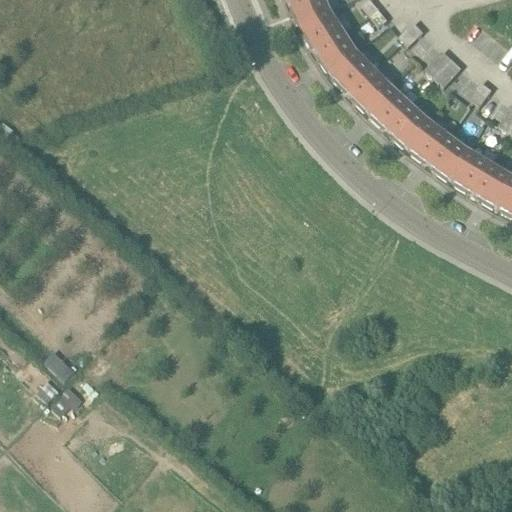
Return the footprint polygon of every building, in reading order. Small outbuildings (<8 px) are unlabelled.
[(299,27),(301,33),(330,16),(331,16),(330,15),(324,0),(308,0),(290,7),(291,8),(294,16),(292,17),(297,28),(299,27)] [(378,14),(370,3),(362,10),(371,20),(378,14)] [(348,8),(337,13),(347,36),(358,31),(348,8)] [(378,14),(371,20),(379,31),(387,25),(378,14)] [(316,56),(344,37),(330,16),(301,33),(301,34),(302,35),(304,37),(302,39),(309,49),(311,48),(315,55),(316,56)] [(416,44),(423,37),(414,27),(406,34),(416,44)] [(409,51),(416,44),(406,34),(399,41),(409,51)] [(331,80),(357,57),(356,56),(345,38),(344,37),(316,56),(316,57),(316,56),(321,64),(319,65),(326,75),(328,74),(331,80)] [(452,64),(442,55),(425,74),(434,83),(452,64)] [(357,57),(331,80),(332,81),(333,81),(335,83),(333,84),(342,93),(344,92),(350,98),(349,98),(350,99),(375,75),(374,74),(357,57)] [(461,73),(452,64),(434,83),(444,92),(461,73)] [(375,75),(350,99),(351,100),(351,99),(357,106),(356,107),(364,116),(366,114),(369,117),(368,118),(369,118),(392,93),(392,92),(391,92),(375,76),(375,75)] [(486,103),(492,95),(481,87),(475,95),(486,103)] [(388,136),(411,110),(410,110),(393,94),(393,93),(392,93),(369,118),(370,119),(370,118),(372,120),(371,122),(380,130),(381,129),(388,135),(387,135),(388,136)] [(486,103),(475,95),(469,103),(480,111),(486,103)] [(511,132),(511,109),(501,126),(511,132)] [(388,136),(389,136),(395,142),(394,144),(403,152),(405,150),(408,153),(408,154),(409,154),(429,126),(428,126),(412,111),(411,110),(388,136)] [(409,154),(409,155),(410,155),(412,156),(411,158),(421,165),(422,164),(429,169),(429,170),(450,142),(449,141),(449,142),(430,127),(429,126),(409,154)] [(429,170),(430,170),(431,170),(438,175),(436,177),(446,184),(447,183),(451,185),(451,186),(452,186),(470,156),(469,156),(451,143),(451,142),(450,142),(429,170)] [(474,199),(492,170),(491,169),(470,157),(470,156),(452,186),(453,187),(453,186),(456,188),(454,190),(465,196),(466,194),(474,199)] [(493,170),(492,170),(474,199),(475,200),(475,199),(483,204),(482,206),(492,212),(494,210),(497,212),(497,213),(498,213),(511,184),(511,181),(492,170),(493,170)] [(511,184),(498,213),(499,213),(502,214),(501,216),(511,222),(511,220),(511,184)] [(66,384),(76,375),(57,356),(47,365),(66,384)] [(70,391),(54,413),(67,422),(83,401),(70,391)]
